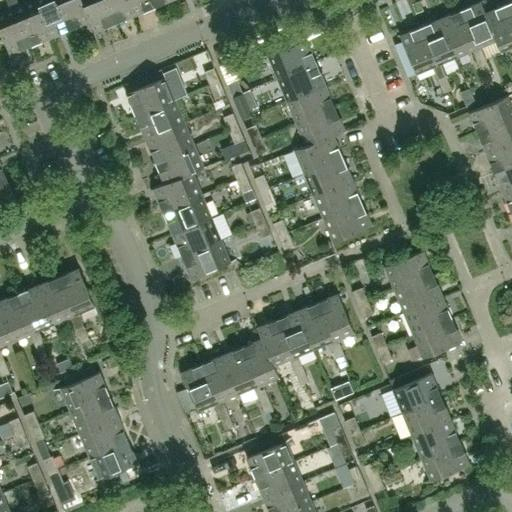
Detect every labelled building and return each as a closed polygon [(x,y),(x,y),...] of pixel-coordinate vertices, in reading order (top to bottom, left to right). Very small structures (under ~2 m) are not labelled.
[(17,6),(14,0),(5,0),(9,10),(13,8),(17,6)] [(33,0),(32,0),(17,6),(13,8),(29,46),(49,38),(33,0)] [(57,0),(33,0),(49,38),(69,29),(57,0)] [(89,21),(80,0),(57,0),(69,29),(89,21)] [(104,0),(80,0),(89,21),(93,32),(114,23),(104,0)] [(127,0),(104,0),(114,23),(134,15),(127,0)] [(151,0),(127,0),(134,15),(154,6),(151,0)] [(500,51),(484,13),(485,13),(480,1),(460,10),(476,48),(480,46),(495,40),(503,60),(504,59),(501,51),(500,51)] [(511,22),(504,4),(485,13),(484,13),(500,51),(501,51),(511,46),(511,22)] [(29,46),(13,8),(9,10),(0,13),(0,33),(9,55),(29,46)] [(476,48),(460,10),(440,18),(456,56),(471,50),(476,48)] [(456,56),(440,18),(420,26),(436,64),(440,63),(456,56)] [(416,73),(432,66),(436,64),(420,26),(399,35),(419,81),(416,73)] [(304,33),(308,44),(326,39),(322,27),(304,33)] [(315,62),(305,39),(259,58),(260,59),(267,56),(277,78),(315,62)] [(485,60),(480,46),(476,48),(471,50),(477,63),(485,60)] [(491,73),(485,60),(477,63),(483,76),(491,73)] [(324,85),(315,62),(277,78),(286,100),(324,85)] [(445,76),(440,63),(436,64),(432,66),(437,80),(445,76)] [(218,81),(213,68),(204,72),(209,85),(218,81)] [(139,87),(163,77),(160,70),(136,79),(139,87)] [(173,100),(185,95),(175,72),(163,77),(139,87),(125,92),(135,116),(173,100)] [(451,90),(445,76),(437,80),(443,93),(451,90)] [(241,93),(236,80),(226,84),(231,97),(241,93)] [(224,94),(218,81),(209,85),(214,98),(224,94)] [(334,107),(329,97),(324,85),(286,100),(296,123),(334,107)] [(247,106),(243,97),(241,93),(231,97),(237,110),(247,106)] [(511,117),(511,109),(507,97),(506,95),(502,97),(468,112),(477,132),(511,117)] [(182,123),(173,100),(135,116),(144,138),(182,123)] [(343,130),(334,107),(296,123),(305,145),(305,146),(343,130)] [(237,127),(232,114),(223,118),(228,131),(237,127)] [(511,140),(511,117),(477,132),(485,152),(511,140)] [(192,145),(182,123),(144,138),(154,161),(192,145)] [(260,138),(255,126),(245,130),(251,143),(260,138)] [(243,140),(237,127),(228,131),(233,144),(243,140)] [(342,157),(333,135),(343,131),(343,130),(305,146),(305,145),(295,150),(304,173),(342,157)] [(266,151),(260,138),(251,143),(256,155),(266,151)] [(511,164),(511,140),(485,152),(494,172),(511,164)] [(201,168),(192,145),(154,161),(163,184),(201,168)] [(241,145),(222,154),(227,165),(246,156),(241,145)] [(352,179),(342,157),(304,173),(314,195),(352,179)] [(246,177),(241,164),(231,167),(237,180),(246,177)] [(511,188),(511,164),(494,172),(502,192),(511,188)] [(200,195),(191,173),(202,169),(201,168),(163,184),(153,188),(162,211),(200,195)] [(269,188),(263,175),(254,179),(259,192),(269,188)] [(0,203),(14,198),(5,177),(0,179),(0,203)] [(251,190),(246,177),(237,180),(242,193),(251,190)] [(361,202),(352,179),(314,195),(323,218),(361,202)] [(274,201),(269,188),(259,192),(264,205),(274,201)] [(511,211),(511,188),(502,192),(511,212),(511,211)] [(210,217),(200,195),(162,211),(172,233),(210,217)] [(371,225),(361,202),(323,218),(333,241),(371,225)] [(265,221),(259,208),(250,212),(256,225),(265,221)] [(219,240),(210,217),(172,233),(181,256),(219,240)] [(270,234),(265,221),(256,225),(261,238),(270,234)] [(288,233),(282,221),(273,224),(278,237),(288,233)] [(293,246),(288,233),(278,237),(283,250),(293,246)] [(229,263),(219,240),(181,256),(191,279),(229,263)] [(433,273),(423,250),(385,265),(395,289),(433,273)] [(94,306),(78,268),(57,276),(73,315),(69,316),(75,330),(83,326),(77,313),(94,306)] [(442,295),(433,273),(395,289),(404,311),(442,295)] [(73,315),(57,276),(37,285),(53,323),(69,316),(73,315)] [(53,323),(37,285),(17,293),(33,331),(29,333),(35,346),(43,343),(37,330),(53,323)] [(368,301),(362,288),(353,292),(358,305),(368,301)] [(33,331),(17,293),(0,300),(0,307),(13,340),(29,333),(33,331)] [(354,331),(338,293),(317,302),(333,340),(329,342),(334,355),(342,352),(337,339),(354,331)] [(452,318),(442,295),(404,311),(414,334),(452,318)] [(363,318),(373,314),(368,301),(358,305),(363,318)] [(333,340),(317,302),(297,310),(313,349),(329,342),(333,340)] [(0,345),(13,340),(0,307),(0,360),(3,360),(0,352),(0,345)] [(313,349),(297,310),(277,319),(293,357),(289,359),(294,372),(302,369),(297,355),(313,349)] [(461,341),(452,318),(414,334),(423,357),(461,341)] [(293,357),(277,319),(257,327),(273,366),(273,365),(289,359),(293,357)] [(88,340),(83,326),(75,330),(80,343),(88,340)] [(273,366),(257,327),(256,327),(261,339),(241,347),(257,385),(253,386),(259,400),(267,396),(261,383),(278,376),(273,365),(273,366)] [(387,346),(381,333),(372,337),(377,350),(387,346)] [(49,356),(43,343),(35,346),(40,360),(49,356)] [(392,359),(387,346),(377,350),(382,363),(392,359)] [(257,385),(241,347),(221,355),(237,393),(253,386),(257,385)] [(347,365),(342,352),(334,355),(339,368),(347,365)] [(237,393),(221,355),(201,364),(217,401),(213,403),(219,416),(227,413),(222,400),(237,393)] [(8,373),(3,360),(0,360),(0,375),(0,376),(8,373)] [(217,401),(201,364),(181,372),(197,410),(213,403),(217,401)] [(108,395),(99,372),(95,373),(92,365),(63,377),(66,385),(61,388),(70,411),(108,395)] [(308,381),(302,369),(294,372),(300,385),(308,381)] [(441,396),(431,373),(393,389),(403,412),(441,396)] [(348,381),(330,388),(335,399),(352,392),(348,381)] [(176,395),(179,413),(192,411),(189,392),(176,395)] [(118,418),(108,395),(70,411),(80,433),(118,418)] [(272,410),(267,396),(259,400),(264,413),(272,410)] [(450,419),(441,396),(403,412),(412,434),(450,419)] [(38,424),(33,411),(23,415),(28,428),(38,424)] [(232,426),(227,413),(219,416),(225,430),(232,426)] [(360,430),(354,417),(344,422),(350,434),(360,430)] [(23,430),(18,418),(8,422),(14,434),(23,430)] [(127,440),(118,418),(80,433),(89,456),(127,440)] [(459,441),(450,419),(412,434),(421,457),(459,441)] [(44,437),(38,424),(28,428),(34,441),(44,437)] [(345,439),(340,426),(332,429),(337,443),(345,439)] [(28,443),(23,430),(14,434),(19,447),(28,443)] [(365,443),(360,430),(350,434),(355,447),(365,443)] [(351,453),(345,439),(337,443),(343,456),(351,453)] [(127,440),(89,456),(99,479),(103,477),(109,490),(130,482),(124,469),(137,463),(127,440)] [(293,462),(284,441),(246,458),(255,479),(293,462)] [(469,464),(459,441),(421,457),(431,480),(469,464)] [(57,469),(52,456),(42,460),(47,473),(57,469)] [(301,482),(293,462),(255,479),(263,498),(301,482)] [(379,475),(374,462),(364,466),(369,479),(379,475)] [(42,476),(37,463),(27,467),(33,479),(42,476)] [(362,479),(356,466),(348,469),(354,482),(362,479)] [(63,482),(57,469),(47,473),(53,486),(63,482)] [(399,470),(385,476),(388,484),(402,478),(399,470)] [(384,488),(379,475),(369,479),(375,492),(384,488)] [(48,488),(42,476),(33,479),(38,492),(48,488)] [(368,493),(362,479),(354,482),(360,496),(368,493)] [(285,511),(310,502),(301,482),(263,498),(268,511),(285,511)] [(0,511),(8,511),(0,493),(0,511)] [(314,511),(310,502),(285,511),(314,511)]
